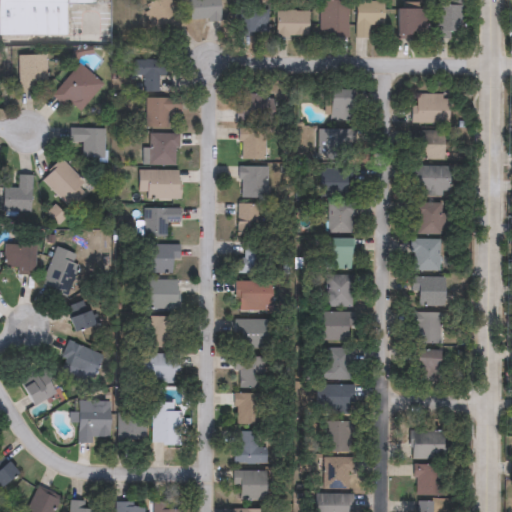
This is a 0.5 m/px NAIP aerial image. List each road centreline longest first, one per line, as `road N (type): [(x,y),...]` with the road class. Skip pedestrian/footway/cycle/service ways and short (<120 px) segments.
road 1 (tertiary): [(495,0),(491,511)]
road 2 (residential): [(211,511),(218,88),(234,61)]
road 3 (residential): [(396,61),(388,511)]
road 4 (residential): [(234,61),(511,63)]
road 5 (residential): [(0,401),(42,460),(70,472),(212,474)]
